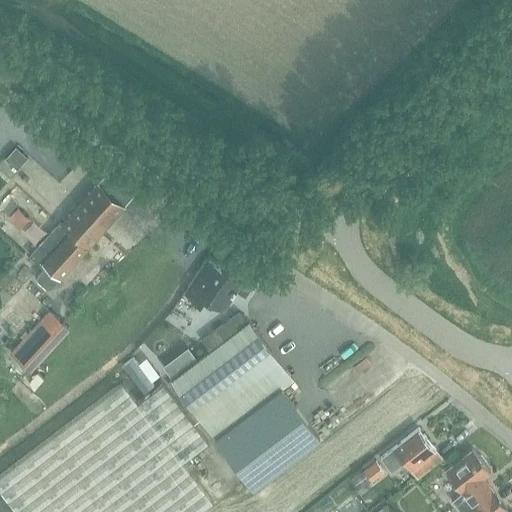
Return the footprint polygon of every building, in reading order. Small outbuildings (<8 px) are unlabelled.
[(17,169),(28,157),(16,146),(5,158),(17,169)] [(60,221),(30,255),(41,265),(44,268),(37,276),(37,280),(47,288),(51,288),(60,279),(89,247),(88,246),(125,205),(113,194),(121,185),(106,172),(98,181),(62,222),(60,221)] [(206,295),(224,308),(242,281),(209,260),(187,293),(201,302),(206,295)] [(210,350),(171,380),(255,489),(321,439),(282,388),(294,379),(249,320),(248,321),(240,311),(231,318),(230,317),(202,339),(210,350)] [(24,354),(35,364),(68,328),(57,318),(43,333),(36,326),(11,353),(19,360),(24,354)] [(327,361),(346,346),(329,325),(310,340),(327,361)] [(123,382),(0,475),(0,487),(18,511),(199,511),(214,501),(184,462),(209,442),(163,382),(138,401),(123,382)] [(404,461),(417,478),(442,457),(419,427),(380,457),(391,471),(404,461)] [(501,511),(507,508),(492,490),(491,491),(481,479),(490,471),(486,465),(487,462),(481,454),(478,455),(473,449),(445,471),(462,492),(451,500),(460,511),(501,511)] [(376,460),(364,470),(371,480),(384,470),(376,460)]
